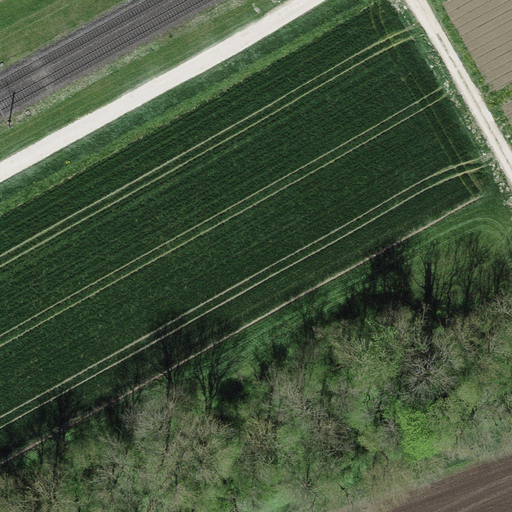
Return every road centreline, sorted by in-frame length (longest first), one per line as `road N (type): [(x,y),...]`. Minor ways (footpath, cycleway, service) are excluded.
road 1 (track): [(0,172),(309,0)]
road 2 (track): [(416,0),(511,172)]
